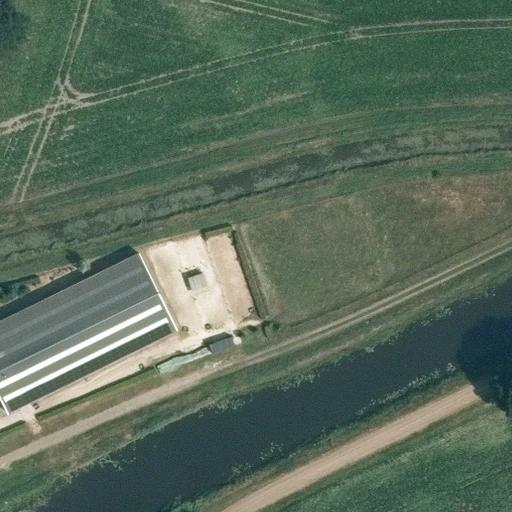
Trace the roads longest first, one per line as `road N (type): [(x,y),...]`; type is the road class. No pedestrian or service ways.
road 1 (track): [(0,464),(190,377),(320,333)]
road 2 (track): [(511,379),(243,511)]
road 3 (track): [(511,242),(320,333)]
